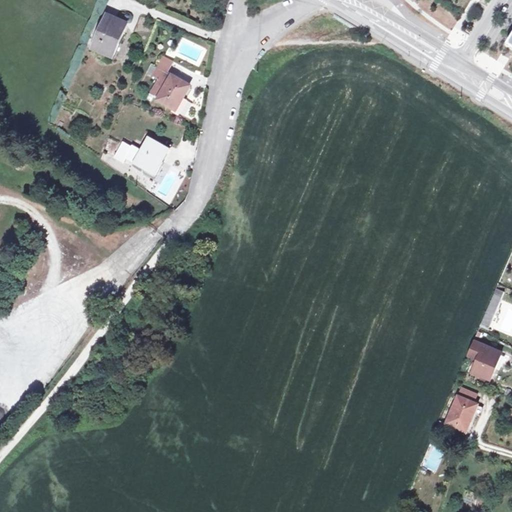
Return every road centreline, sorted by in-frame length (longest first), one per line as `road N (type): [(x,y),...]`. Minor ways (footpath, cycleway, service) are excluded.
road 1 (track): [(0,451),(185,220)]
road 2 (unknown): [(157,259),(68,299),(0,345)]
road 3 (residential): [(185,220),(223,49)]
road 4 (secondary): [(456,67),(348,0)]
